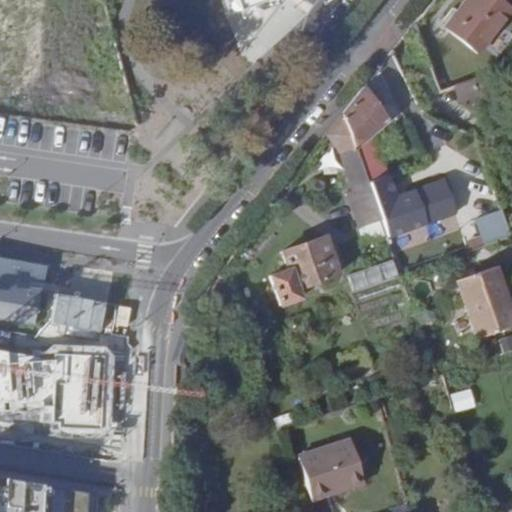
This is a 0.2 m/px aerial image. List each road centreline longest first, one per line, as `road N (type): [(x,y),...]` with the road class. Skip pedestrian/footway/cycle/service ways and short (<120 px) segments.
road 1 (tertiary): [(391,0),(176,271)]
road 2 (tertiary): [(176,271),(158,326),(147,485)]
road 3 (residential): [(176,271),(0,240)]
road 4 (residential): [(0,457),(147,485)]
road 5 (unknown): [(116,174),(141,186),(167,219),(176,271)]
